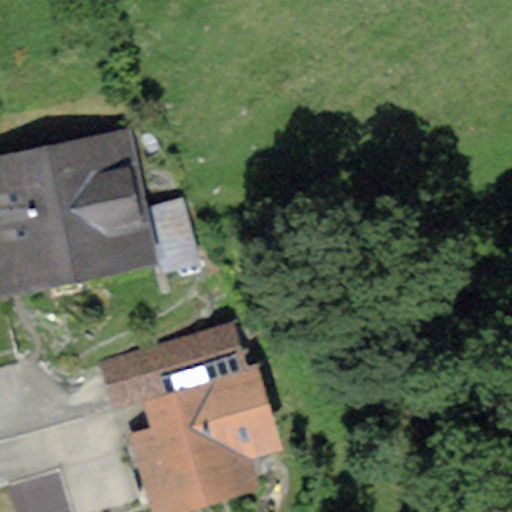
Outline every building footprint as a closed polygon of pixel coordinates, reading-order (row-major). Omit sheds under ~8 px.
[(140,246),(119,148),(0,172),(0,234),(14,231),(22,271),(140,246)] [(182,203),(150,212),(166,271),(199,261),(182,203)] [(4,315),(0,316),(0,365),(17,360),(4,315)] [(237,363),(227,331),(111,366),(121,398),(237,363)] [(267,442),(246,372),(185,390),(195,426),(144,441),(161,500),(245,475),(238,450),(267,442)]
